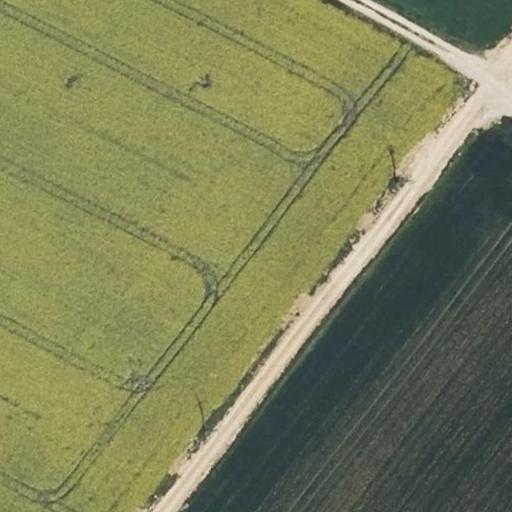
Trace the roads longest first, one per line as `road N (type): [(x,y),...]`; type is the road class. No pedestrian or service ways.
road 1 (track): [(511,66),(165,511)]
road 2 (track): [(358,0),(502,80)]
